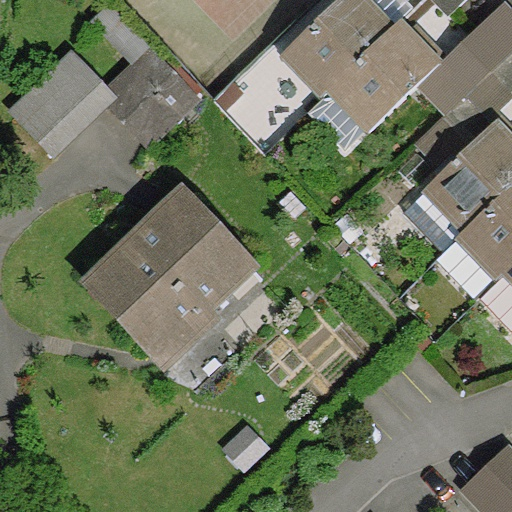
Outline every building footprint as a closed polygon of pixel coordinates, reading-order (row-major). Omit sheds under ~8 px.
[(394,33),(363,0),(346,0),(286,58),(325,100),(331,95),(394,33)] [(468,0),(429,0),(449,19),(468,0)] [(137,71),(154,55),(113,11),(95,29),(137,71)] [(511,55),(511,14),(478,48),(470,56),(490,76),(511,55)] [(400,27),(394,33),(331,95),(367,133),(371,137),(441,68),(400,27)] [(152,144),(198,101),(154,55),(137,71),(112,95),(109,98),(118,107),(152,144)] [(511,97),(511,55),(490,76),(511,98),(511,97)] [(109,98),(112,95),(75,56),(12,116),(57,164),(118,107),(109,98)] [(490,76),(470,56),(448,75),(468,97),(490,76)] [(468,97),(448,75),(426,96),(446,118),(468,97)] [(331,95),(325,100),(309,115),(346,153),(367,133),(331,95)] [(489,119),(468,97),(446,118),(468,140),(489,119)] [(468,140),(446,118),(433,131),(453,154),(468,140)] [(511,142),(496,127),(476,146),(428,193),(467,235),(511,191),(511,142)] [(511,191),(467,235),(460,242),(500,283),(506,277),(511,271),(511,191)] [(460,242),(467,235),(428,193),(405,215),(445,256),(460,242)] [(251,268),(188,203),(98,287),(167,361),(208,321),(200,312),(251,268)] [(500,283),(460,242),(445,256),(438,263),(477,304),(481,301),(500,283)] [(511,282),(506,277),(500,283),(481,301),(511,333),(511,282)] [(510,493),(490,511),(511,511),(511,452),(489,472),(510,493)] [(490,511),(510,493),(489,472),(466,495),(484,511),(490,511)]
